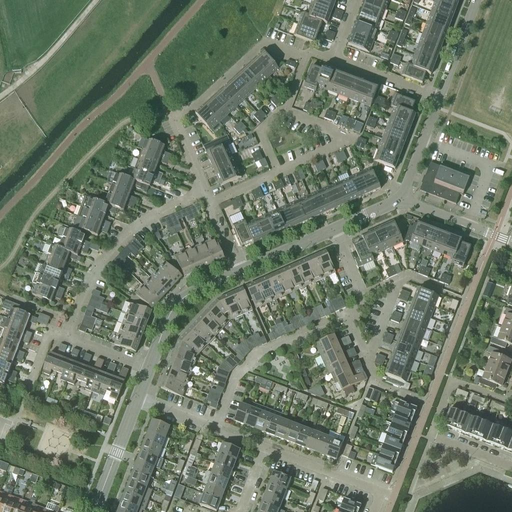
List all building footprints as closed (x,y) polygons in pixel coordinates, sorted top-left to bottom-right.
[(331,13),(335,3),(328,0),(312,0),(310,5),(331,13)] [(385,10),(388,0),(364,0),(364,2),(385,10)] [(455,11),(459,0),(458,0),(435,0),(434,3),(455,11)] [(381,21),(385,10),(364,2),(360,13),(381,21)] [(451,22),(455,11),(434,3),(430,14),(451,22)] [(327,25),(331,13),(310,5),(306,16),(322,22),(322,23),(327,25)] [(377,32),(381,21),(360,13),(356,24),(377,32)] [(318,33),(322,23),(322,22),(306,16),(302,14),(297,25),(318,33)] [(447,32),(451,22),(430,14),(426,25),(447,32)] [(373,42),(377,32),(356,24),(352,35),(373,42)] [(314,44),(318,33),(297,25),(293,36),(314,44)] [(443,43),(447,32),(426,25),(422,35),(443,43)] [(368,54),(373,42),(352,35),(347,46),(368,54)] [(439,54),(443,43),(422,35),(418,46),(439,54)] [(435,64),(439,54),(418,46),(414,56),(435,64)] [(278,69),(263,53),(254,61),(269,77),(278,69)] [(431,75),(435,64),(414,56),(410,66),(405,65),(431,75)] [(269,77),(254,61),(246,68),(261,85),(269,77)] [(422,84),(426,74),(430,76),(431,75),(405,65),(401,76),(422,84)] [(314,92),(324,66),(323,66),(322,71),(311,67),(303,87),(314,92)] [(327,91),(335,70),(324,66),(314,92),(315,92),(317,87),(327,91)] [(261,85),(246,68),(237,76),(252,92),(261,85)] [(337,95),(345,75),(335,70),(327,91),(337,95)] [(348,99),(356,79),(345,75),(337,95),(348,99)] [(252,92),(237,76),(229,84),(244,100),(252,92)] [(359,104),(367,83),(356,79),(348,99),(359,104)] [(370,108),(378,87),(367,83),(359,104),(370,108)] [(244,100),(229,84),(220,91),(236,108),(244,100)] [(236,108),(220,91),(212,99),(227,116),(236,108)] [(282,101),(276,95),(273,98),(279,104),(282,101)] [(411,114),(415,103),(394,95),(389,106),(415,116),(411,114)] [(279,104),(273,98),(270,101),(275,108),(279,104)] [(227,116),(212,99),(204,107),(219,123),(227,116)] [(411,127),(415,116),(389,106),(389,107),(394,109),(390,119),(411,127)] [(219,123),(204,107),(195,115),(210,131),(219,123)] [(265,117),(260,110),(256,114),(262,120),(265,117)] [(262,120),(256,114),(253,117),(259,123),(262,120)] [(407,137),(411,127),(390,119),(386,129),(407,137)] [(246,129),(240,123),(236,126),(242,132),(246,129)] [(239,135),(242,132),(236,126),(233,129),(239,135)] [(403,148),(407,137),(386,129),(382,140),(403,148)] [(213,149),(211,145),(208,140),(204,139),(200,140),(206,153),(213,149)] [(163,152),(164,147),(146,140),(142,150),(161,157),(163,159),(168,160),(170,155),(163,152)] [(399,159),(403,148),(382,140),(378,151),(399,159)] [(231,157),(227,146),(206,155),(211,166),(231,157)] [(138,160),(157,167),(161,157),(142,150),(138,160)] [(394,170),(399,159),(378,151),(373,162),(378,163),(394,170)] [(236,167),(231,157),(211,166),(216,176),(236,167)] [(153,177),(157,167),(138,160),(134,170),(153,177)] [(462,196),(470,176),(441,164),(440,167),(430,164),(425,177),(426,178),(424,185),(422,184),(419,192),(455,205),(459,195),(462,196)] [(241,178),(236,167),(216,176),(221,187),(241,178)] [(380,189),(372,173),(371,169),(360,174),(369,194),(380,189)] [(149,187),(153,177),(134,170),(130,180),(142,185),(149,187)] [(369,194),(360,174),(349,179),(359,199),(369,194)] [(142,185),(130,180),(116,175),(112,185),(131,192),(133,187),(140,190),(142,185)] [(359,199),(349,179),(339,183),(348,204),(359,199)] [(348,204),(339,183),(329,188),(338,208),(348,204)] [(129,197),(131,192),(112,185),(108,195),(127,202),(130,203),(128,208),(133,210),(137,200),(129,197)] [(338,208),(329,188),(318,193),(327,213),(338,208)] [(327,213),(318,193),(308,197),(317,218),(327,213)] [(123,212),(127,202),(108,195),(104,205),(116,209),(123,212)] [(116,209),(104,205),(84,197),(80,207),(105,217),(107,212),(114,215),(116,209)] [(317,218),(308,197),(297,202),(306,222),(317,218)] [(306,222),(297,202),(287,207),(296,227),(306,222)] [(197,212),(201,210),(199,204),(189,208),(194,220),(199,217),(197,212)] [(101,227),(105,217),(80,207),(76,217),(101,227)] [(296,227),(287,207),(276,211),(285,232),(296,227)] [(194,220),(189,208),(179,213),(181,219),(185,217),(188,222),(194,220)] [(285,232),(276,211),(266,216),(275,236),(285,232)] [(177,221),(181,219),(179,213),(169,217),(174,229),(180,226),(177,221)] [(275,236),(266,216),(255,221),(265,241),(275,236)] [(73,227),(97,237),(101,227),(76,217),(73,227)] [(174,229),(169,217),(159,222),(162,228),(166,226),(168,231),(174,229)] [(254,246),(243,221),(232,226),(241,246),(251,242),(253,246),(254,246)] [(265,241),(255,221),(246,225),(244,221),(243,221),(254,246),(265,241)] [(421,247),(429,226),(418,222),(412,236),(406,234),(406,242),(421,247)] [(406,242),(406,234),(400,237),(393,223),(383,228),(392,248),(406,242)] [(432,251),(440,230),(429,226),(421,247),(432,251)] [(83,242),(85,236),(61,228),(60,229),(57,236),(58,238),(62,239),(81,247),(84,248),(88,249),(90,244),(83,242)] [(392,248),(383,228),(373,232),(382,253),(392,248)] [(442,255),(450,234),(440,230),(432,251),(442,255)] [(382,253),(373,232),(362,237),(373,262),(373,261),(372,257),(382,253)] [(451,264),(461,238),(450,234),(442,255),(452,259),(451,264)] [(143,248),(138,244),(141,241),(137,236),(130,244),(139,253),(143,248)] [(373,262),(362,237),(361,237),(363,242),(353,246),(358,259),(354,260),(358,269),(373,262)] [(451,264),(462,268),(470,247),(460,243),(462,239),(461,238),(451,264)] [(58,250),(77,257),(81,247),(62,239),(58,249),(58,250)] [(214,264),(224,260),(215,239),(204,243),(214,264)] [(214,264),(204,243),(194,248),(204,269),(208,267),(214,264)] [(139,253),(130,244),(122,252),(127,256),(130,253),(134,258),(139,253)] [(77,257),(58,250),(58,249),(51,246),(50,248),(46,247),(43,248),(42,252),(43,255),(66,263),(68,259),(75,262),(77,257)] [(200,270),(204,269),(194,248),(185,252),(194,273),(200,270)] [(128,264),(124,260),(127,256),(122,252),(115,260),(124,268),(128,264)] [(194,273),(185,252),(174,257),(184,278),(194,273)] [(325,278),(335,273),(326,253),(315,257),(325,278)] [(62,273),(66,263),(43,255),(47,256),(43,266),(62,273)] [(325,278),(315,257),(305,262),(315,282),(325,278)] [(124,268),(115,260),(107,268),(112,272),(115,269),(119,273),(124,268)] [(315,282),(305,262),(295,266),(305,287),(315,282)] [(174,286),(182,278),(165,263),(157,271),(174,286)] [(70,276),(65,274),(62,273),(43,266),(39,264),(37,265),(34,272),(35,274),(59,283),(60,278),(68,281),(70,276)] [(305,287),(295,266),(286,271),(295,291),(305,287)] [(174,286),(157,271),(150,279),(166,294),(174,286)] [(295,291),(286,271),(276,275),(285,296),(295,291)] [(55,293),(59,283),(35,274),(40,276),(36,286),(55,293)] [(285,296),(276,275),(266,279),(275,300),(285,296)] [(166,294),(150,279),(142,286),(159,302),(166,294)] [(275,300),(266,279),(256,284),(265,305),(275,300)] [(265,305),(256,284),(246,288),(255,309),(265,305)] [(32,296),(51,303),(55,293),(36,286),(32,296)] [(159,302),(142,286),(135,295),(151,310),(155,307),(159,302)] [(434,309),(438,297),(417,289),(413,301),(434,309)] [(242,315),(252,311),(243,290),(232,294),(242,315)] [(104,299),(98,297),(100,293),(94,291),(90,301),(101,305),(104,299)] [(242,315),(232,294),(222,299),(232,320),(242,315)] [(232,320),(222,299),(217,302),(212,306),(229,322),(230,320),(232,320)] [(27,316),(29,310),(4,301),(1,309),(10,312),(7,320),(26,327),(30,317),(27,316)] [(99,312),(101,305),(90,301),(86,311),(92,313),(93,309),(99,312)] [(430,319),(434,309),(413,301),(409,311),(430,319)] [(147,323),(151,312),(130,304),(126,315),(147,323)] [(229,322),(212,306),(205,314),(221,330),(229,322)] [(511,331),(511,311),(506,309),(504,315),(506,316),(502,328),(511,331)] [(96,320),(90,318),(92,313),(86,311),(82,321),(94,326),(96,320)] [(426,330),(430,319),(409,311),(405,322),(426,330)] [(221,330),(205,314),(197,322),(214,338),(221,330)] [(143,333),(147,323),(126,315),(122,325),(143,333)] [(23,337),(26,327),(7,320),(4,330),(23,337)] [(91,332),(94,326),(82,321),(78,331),(84,334),(86,330),(91,332)] [(214,338),(197,322),(190,330),(206,345),(214,338)] [(422,340),(426,330),(405,322),(401,332),(422,340)] [(139,343),(143,333),(122,325),(118,335),(139,343)] [(511,346),(511,331),(502,328),(497,340),(491,338),(489,344),(504,349),(506,344),(511,346)] [(0,338),(0,339),(19,347),(23,337),(4,330),(0,338)] [(206,345),(190,330),(182,338),(199,353),(206,345)] [(418,351),(422,340),(401,332),(397,343),(418,351)] [(135,354),(139,343),(118,335),(114,345),(135,354)] [(339,349),(351,344),(348,337),(337,342),(334,336),(314,345),(317,352),(323,349),(325,354),(325,355),(339,349)] [(199,353),(182,338),(178,342),(176,348),(197,356),(198,355),(199,353)] [(17,351),(19,347),(0,339),(0,350),(15,356),(18,357),(23,359),(24,354),(17,351)] [(414,361),(418,351),(397,343),(393,353),(414,361)] [(506,374),(511,362),(501,358),(503,353),(488,347),(486,353),(491,355),(487,367),(506,374)] [(193,367),(197,356),(176,348),(172,359),(193,367)] [(345,361),(356,356),(353,350),(342,354),(339,349),(325,355),(325,354),(319,357),(325,369),(345,361)] [(0,361),(11,366),(15,356),(0,350),(0,361)] [(410,372),(414,361),(393,353),(389,364),(410,372)] [(62,358),(63,356),(57,354),(56,356),(49,354),(42,374),(49,376),(51,371),(56,373),(62,358)] [(237,366),(243,359),(239,355),(232,362),(237,366)] [(74,363),(75,363),(76,361),(69,358),(68,361),(62,358),(56,373),(62,375),(60,381),(67,383),(74,363)] [(189,377),(193,367),(172,359),(168,369),(189,377)] [(0,373),(8,376),(11,366),(0,361),(0,373)] [(350,373),(361,368),(359,362),(348,367),(345,361),(325,369),(328,376),(333,373),(336,379),(350,373)] [(87,368),(88,366),(82,363),(81,366),(75,363),(74,363),(67,383),(74,386),(76,380),(81,382),(87,368)] [(111,377),(112,377),(116,366),(110,364),(105,375),(99,373),(99,372),(91,393),(98,395),(100,390),(106,392),(111,377)] [(405,384),(410,372),(389,364),(384,376),(405,384)] [(501,387),(506,374),(487,367),(482,379),(479,378),(477,384),(489,389),(491,384),(501,387)] [(99,372),(99,373),(100,370),(94,368),(93,370),(87,368),(81,382),(86,384),(84,390),(91,393),(99,372)] [(116,402),(128,371),(122,368),(118,380),(112,377),(111,377),(106,392),(111,394),(109,399),(116,402)] [(227,380),(229,374),(218,368),(215,375),(227,380)] [(185,387),(189,377),(168,369),(164,379),(185,387)] [(336,393),(367,380),(364,374),(353,379),(350,373),(336,379),(338,384),(333,386),(336,393)] [(181,397),(185,387),(164,379),(160,389),(181,397)] [(321,398),(324,396),(320,386),(308,392),(308,393),(321,398)] [(369,402),(373,390),(368,388),(364,399),(369,402)] [(466,400),(468,394),(457,390),(455,395),(466,400)] [(412,420),(416,409),(400,403),(395,414),(412,420)] [(254,429),(262,408),(253,404),(251,409),(244,426),(254,429)] [(244,426),(251,409),(240,405),(234,422),(244,426)] [(264,433),(273,412),(262,408),(254,429),(264,433)] [(454,431),(460,414),(449,410),(443,427),(454,431)] [(275,437),(281,420),(283,416),(273,412),(264,433),(275,437)] [(408,431),(412,420),(395,414),(391,424),(408,431)] [(465,435),(471,418),(460,414),(454,431),(465,435)] [(475,439),(481,422),(471,418),(465,435),(475,439)] [(285,441),(291,424),(281,420),(275,437),(285,441)] [(165,438),(169,427),(152,421),(148,432),(165,438)] [(486,443),(492,426),(481,422),(475,439),(486,443)] [(496,447),(503,430),(505,426),(494,422),(492,426),(486,443),(496,447)] [(295,445),(302,428),(291,424),(285,441),(295,445)] [(404,441),(408,431),(391,424),(387,435),(404,441)] [(315,453),(324,431),(313,427),(312,432),(305,449),(315,453)] [(305,449),(312,432),(302,428),(295,445),(305,449)] [(507,451),(511,438),(511,433),(503,430),(496,447),(507,451)] [(325,457),(334,434),(330,432),(327,438),(322,436),(324,431),(315,453),(325,457)] [(161,448),(165,438),(148,432),(144,442),(161,448)] [(336,461),(345,438),(334,434),(325,457),(336,461)] [(400,452),(404,441),(387,435),(383,446),(400,452)] [(157,458),(161,448),(144,442),(141,452),(157,458)] [(235,461),(239,451),(223,444),(219,455),(235,461)] [(347,459),(352,448),(346,446),(342,457),(347,459)] [(400,452),(383,446),(379,456),(396,463),(400,452)] [(154,468),(157,458),(141,452),(137,462),(154,468)] [(231,471),(235,461),(219,455),(215,465),(231,471)] [(392,474),(396,463),(379,456),(374,455),(370,466),(392,474)] [(150,479),(154,468),(137,462),(133,472),(150,479)] [(228,481),(231,471),(215,465),(211,475),(228,481)] [(146,489),(150,479),(133,472),(129,482),(151,491),(146,489)] [(224,491),(228,481),(211,475),(206,473),(202,483),(224,491)] [(286,490),(290,479),(273,473),(269,484),(286,490)] [(314,493),(317,484),(318,483),(313,481),(309,491),(314,493)] [(151,491),(129,482),(125,492),(147,501),(151,491)] [(220,501),(224,491),(202,483),(202,484),(207,486),(203,495),(220,501)] [(282,500),(286,490),(269,484),(265,494),(282,500)] [(323,503),(327,492),(322,490),(317,501),(323,503)] [(144,511),(147,501),(125,492),(121,503),(144,511)] [(0,511),(3,511),(10,497),(0,493),(0,511)] [(278,510),(282,500),(265,494),(262,504),(278,510)] [(215,511),(220,501),(203,495),(199,506),(215,511)] [(17,511),(22,501),(10,497),(3,511),(17,511)] [(342,511),(358,511),(361,506),(344,500),(339,511),(342,511)] [(30,511),(33,506),(22,501),(17,511),(30,511)] [(141,511),(142,511),(143,511),(144,511),(121,503),(119,509),(117,511),(141,511)]
